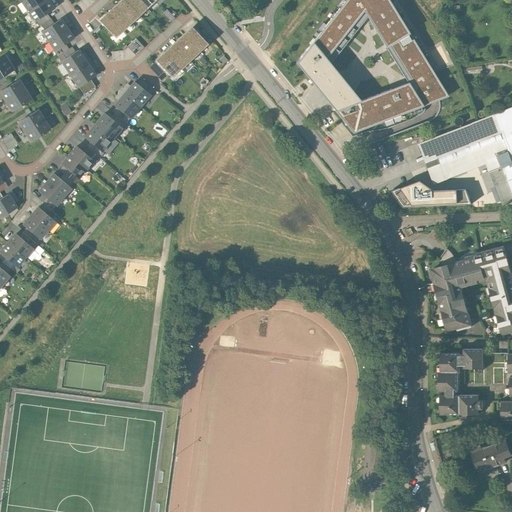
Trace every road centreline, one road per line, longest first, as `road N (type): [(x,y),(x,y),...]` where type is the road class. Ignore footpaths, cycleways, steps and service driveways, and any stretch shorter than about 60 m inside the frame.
road 1 (residential): [(382,224),(412,296),(415,435),(434,511)]
road 2 (residential): [(198,0),(382,224)]
road 3 (residential): [(107,69),(101,92),(35,168),(15,170),(0,153)]
road 4 (residential): [(382,224),(493,217),(511,224)]
